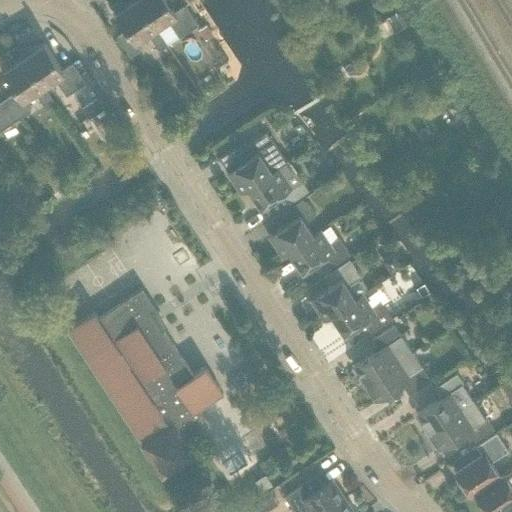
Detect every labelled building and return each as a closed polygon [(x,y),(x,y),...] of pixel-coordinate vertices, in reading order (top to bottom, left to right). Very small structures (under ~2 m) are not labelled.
[(156,27),(137,0),(131,0),(125,5),(121,0),(117,3),(116,1),(112,4),(116,11),(115,11),(127,28),(117,35),(130,55),(141,47),(136,40),(148,32),(159,49),(167,44),(156,27)] [(137,0),(156,27),(168,19),(179,36),(198,23),(185,3),(175,10),(167,0),(137,0)] [(395,13),(385,19),(393,34),(403,28),(395,13)] [(196,31),(188,37),(194,46),(202,40),(196,31)] [(43,86),(55,78),(66,95),(85,82),(72,62),(62,69),(44,42),(32,50),(29,45),(25,48),(23,47),(19,49),(23,56),(43,86)] [(2,99),(15,119),(30,109),(23,99),(35,91),(46,108),(54,102),(43,86),(23,56),(12,63),(9,59),(5,61),(3,60),(0,62),(0,64),(3,69),(16,90),(2,99)] [(434,97),(422,104),(427,114),(439,108),(434,97)] [(0,128),(0,129),(15,119),(2,99),(0,100),(0,128)] [(84,120),(77,125),(82,132),(89,128),(84,120)] [(240,192),(248,187),(248,186),(271,170),(285,161),(266,131),(241,147),(248,158),(227,171),(240,192)] [(308,190),(297,172),(288,159),(285,161),(271,170),(248,186),(248,187),(261,206),(281,192),(288,203),(308,190)] [(313,234),(305,221),(314,215),(302,197),(282,211),(289,221),(268,235),(282,255),(290,250),(289,250),(313,234)] [(455,213),(442,221),(447,229),(459,221),(455,213)] [(289,250),(290,250),(302,270),(323,256),(330,267),(350,254),(338,236),(329,242),(321,229),(313,234),(289,250)] [(362,292),(361,290),(364,289),(366,285),(362,279),(358,279),(357,278),(361,275),(349,258),(324,274),(331,285),(310,298),(324,319),(331,314),(355,297),(354,297),(362,292)] [(423,284),(416,289),(421,297),(429,292),(423,284)] [(198,408),(222,392),(205,365),(193,373),(138,290),(98,316),(94,310),(67,327),(138,435),(138,434),(143,442),(140,443),(162,476),(194,455),(182,436),(206,420),(198,408)] [(331,314),(344,333),(365,320),(371,330),(391,317),(380,299),(371,305),(362,292),(354,297),(355,297),(331,314)] [(379,348),(353,364),(365,382),(399,360),(412,351),(394,324),(372,338),(379,348)] [(399,360),(365,382),(377,400),(402,383),(409,393),(431,379),(412,351),(399,360)] [(442,396),(416,413),(428,430),(474,400),(462,383),(463,382),(456,372),(435,386),(442,396)] [(474,400),(428,430),(440,448),(465,431),(471,441),(493,427),(486,417),(485,418),(474,400)] [(482,454),(455,472),(470,493),(499,474),(490,461),(508,449),(496,431),(476,445),(482,454)] [(511,469),(475,494),(486,511),(494,511),(511,500),(511,469)] [(332,478),(322,484),(316,474),(284,495),(295,511),(322,511),(345,497),(332,478)] [(354,511),(345,497),(322,511),(354,511)]
